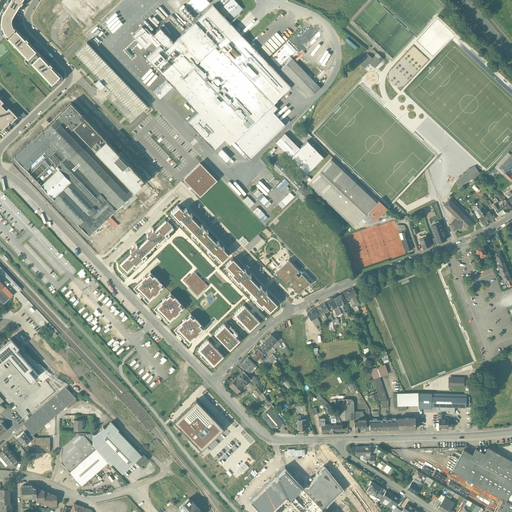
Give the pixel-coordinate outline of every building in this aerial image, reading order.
[(9,0),(10,0),(9,0),(7,0),(4,6),(5,7),(4,9),(2,8),(0,12),(0,27),(1,30),(4,36),(26,58),(24,59),(31,66),(32,64),(49,82),(48,84),(52,88),(62,78),(51,66),(52,65),(50,63),(49,64),(40,54),(38,55),(35,52),(36,51),(27,41),(28,40),(26,38),(25,39),(13,27),(13,25),(12,22),(12,20),(12,17),(20,4),(21,5),(23,2),(22,1),(22,0),(9,0)] [(201,5),(196,0),(191,0),(190,2),(197,9),(201,5)] [(243,9),(234,0),(230,0),(223,6),(234,17),(243,9)] [(236,29),(213,5),(165,50),(160,45),(146,58),(166,79),(172,86),(198,112),(224,140),(229,145),(233,141),(250,158),(286,125),(273,112),(277,107),(273,104),(291,87),(242,36),(244,33),(242,31),(239,33),(238,32),(240,30),(238,27),(236,29)] [(184,29),(176,20),(174,22),(182,31),(184,29)] [(173,41),(160,28),(153,34),(150,31),(148,33),(142,26),(132,35),(145,49),(151,43),(156,48),(161,43),(166,47),(173,41)] [(277,32),(261,46),(269,55),(282,43),(285,41),(277,32)] [(84,42),(73,53),(99,80),(95,83),(99,87),(103,83),(109,90),(107,93),(104,95),(129,120),(140,109),(145,104),(84,42)] [(368,53),(359,62),(365,68),(370,63),(375,68),(383,59),(383,58),(377,53),(373,58),(368,53)] [(320,88),(292,58),(281,69),(309,98),(320,88)] [(172,86),(166,79),(153,92),(159,98),(172,86)] [(0,98),(0,129),(1,131),(9,123),(8,122),(10,121),(11,122),(17,116),(9,107),(6,110),(1,104),(4,102),(0,98)] [(71,103),(60,113),(59,113),(14,156),(25,168),(41,184),(40,185),(53,199),(54,198),(89,235),(145,181),(145,180),(144,180),(81,114),(71,103)] [(224,140),(198,112),(188,122),(199,134),(198,136),(201,139),(202,137),(214,150),(224,140)] [(300,146),(285,131),(275,140),(290,156),(300,146)] [(307,139),(300,146),(290,156),(306,172),(324,155),(307,139)] [(218,153),(226,162),(230,157),(222,149),(218,153)] [(505,156),(495,167),(503,175),(505,173),(500,167),(508,158),(505,156)] [(378,200),(332,157),(307,184),(353,227),(363,217),(378,200)] [(511,165),(511,161),(508,158),(500,167),(505,173),(511,165)] [(303,185),(278,160),(273,165),(298,190),(303,185)] [(197,162),(181,179),(199,196),(215,179),(197,162)] [(468,173),(456,181),(460,187),(481,173),(476,167),(475,165),(466,171),(468,173)] [(276,189),(284,197),(289,192),(281,184),(276,189)] [(312,194),(303,185),(298,190),(302,194),(300,196),(303,199),(305,197),(307,199),(312,194)] [(254,194),(264,205),(269,200),(258,189),(254,194)] [(511,207),(504,198),(503,199),(505,202),(501,205),(503,208),(502,209),(504,212),(511,207)] [(465,215),(449,199),(444,205),(458,219),(465,215)] [(378,200),(363,217),(367,221),(367,222),(368,222),(370,224),(371,222),(372,223),(386,208),(378,200)] [(395,202),(391,207),(401,216),(406,212),(395,202)] [(499,206),(497,202),(493,205),(500,215),(504,212),(502,209),(503,208),(501,205),(499,206)] [(175,203),(167,211),(178,223),(180,221),(185,226),(193,219),(188,214),(189,213),(182,206),(180,209),(175,203)] [(258,207),(253,211),(264,222),(268,218),(258,207)] [(488,212),(485,214),(489,222),(494,218),(490,211),(488,212)] [(481,216),(480,217),(482,221),(484,225),(489,222),(485,214),(481,216)] [(465,215),(458,219),(449,224),(454,231),(463,225),(468,230),(474,224),(465,215)] [(110,216),(107,219),(114,227),(118,224),(110,216)] [(144,235),(139,240),(147,248),(152,243),(154,245),(166,233),(164,231),(170,226),(162,217),(150,229),(150,228),(143,235),(144,235)] [(198,224),(193,219),(185,226),(190,231),(188,233),(195,239),(196,238),(201,243),(209,235),(204,230),(205,229),(199,223),(198,224)] [(447,239),(441,221),(430,225),(433,235),(435,235),(435,237),(437,242),(447,239)] [(426,234),(421,236),(422,238),(420,239),(423,248),(432,244),(429,236),(427,236),(426,234)] [(214,241),(209,235),(201,243),(207,248),(205,250),(211,256),(213,254),(218,260),(226,252),(221,246),(215,240),(214,241)] [(409,239),(404,240),(403,241),(406,251),(412,249),(409,239)] [(127,251),(116,262),(124,270),(129,265),(131,267),(143,255),(142,253),(147,248),(139,240),(134,246),(133,244),(126,251),(127,251)] [(482,244),(480,244),(479,245),(476,247),(477,251),(476,251),(476,254),(480,253),(482,258),(484,257),(483,255),(487,254),(484,244),(483,244),(482,244)] [(511,277),(510,278),(500,252),(496,253),(500,264),(498,265),(505,282),(507,282),(509,287),(511,285),(511,277)] [(230,256),(223,264),(228,270),(227,272),(239,284),(240,282),(246,287),(253,280),(248,275),(249,274),(243,267),(242,268),(230,256)] [(286,260),(275,272),(285,282),(287,279),(291,283),(289,285),(298,293),(308,282),(300,274),(297,277),(294,274),(297,271),(286,260)] [(149,271),(133,287),(148,302),(164,286),(149,271)] [(193,271),(184,280),(189,285),(189,286),(198,295),(207,285),(193,271)] [(258,285),(253,280),(246,287),(251,292),(249,294),(261,306),(263,305),(268,310),(276,302),(265,291),(265,290),(259,284),(258,285)] [(0,299),(3,304),(12,295),(3,286),(3,285),(0,281),(0,299)] [(353,288),(348,290),(354,302),(357,301),(355,296),(357,295),(353,288)] [(354,302),(348,290),(343,293),(347,300),(349,299),(351,304),(354,302)] [(170,292),(154,308),(168,323),(185,307),(170,292)] [(341,294),(333,298),(337,306),(342,303),(343,305),(346,303),(341,294)] [(333,298),(327,301),(329,306),(329,305),(330,307),(332,306),(333,308),(337,315),(341,313),(338,307),(337,306),(333,298)] [(248,299),(245,303),(261,319),(264,316),(248,299)] [(242,303),(230,315),(247,331),(259,319),(252,312),(251,313),(248,310),(249,310),(242,303)] [(324,303),(316,308),(320,315),(322,313),(326,311),(328,310),(324,303)] [(368,314),(365,306),(360,308),(363,316),(368,314)] [(315,309),(307,313),(311,320),(316,317),(319,316),(315,309)] [(189,313),(173,329),(188,344),(204,328),(189,313)] [(229,349),(241,337),(224,321),(212,333),(219,340),(220,339),(223,342),(222,342),(229,349)] [(277,340),(270,334),(264,340),(271,346),(273,344),(275,342),(277,340)] [(209,337),(218,347),(220,345),(212,335),(209,337)] [(0,363),(8,357),(30,381),(39,374),(17,349),(19,347),(11,338),(0,347),(0,363)] [(206,338),(194,350),(211,367),(223,355),(216,348),(215,349),(212,346),(213,345),(206,338)] [(271,346),(264,340),(259,346),(265,352),(269,348),(271,346)] [(257,348),(251,355),(257,361),(258,359),(261,356),(263,354),(257,348)] [(277,358),(273,354),(268,358),(272,362),(274,361),(277,358)] [(252,362),(248,358),(241,365),(246,369),(249,371),(255,365),(252,362)] [(272,362),(268,358),(264,362),(268,366),(272,362)] [(453,366),(456,376),(480,369),(477,359),(453,366)] [(384,364),(377,367),(380,376),(388,374),(384,364)] [(377,367),(370,369),(373,378),(380,376),(377,367)] [(247,376),(243,371),(236,378),(244,385),(247,382),(246,381),(249,378),(247,376)] [(387,400),(379,376),(380,376),(373,378),(380,400),(388,400),(387,400)] [(236,378),(236,377),(229,384),(231,387),(234,390),(236,392),(244,385),(236,378)] [(464,378),(457,377),(457,379),(449,379),(449,387),(464,387),(464,378)] [(288,388),(291,385),(286,380),(282,383),(288,388)] [(75,399),(76,398),(66,387),(23,423),(31,433),(33,434),(67,405),(75,399)] [(262,393),(259,395),(255,391),(253,393),(257,397),(261,401),(266,397),(262,393)] [(419,393),(397,393),(398,405),(406,405),(419,404),(419,393)] [(319,395),(317,398),(325,405),(327,402),(319,395)] [(467,397),(432,396),(432,406),(466,407),(467,397)] [(67,405),(69,407),(77,401),(75,399),(67,405)] [(196,400),(173,422),(201,450),(204,448),(224,428),(196,400)] [(285,421),(272,405),(261,415),(274,430),(285,421)] [(444,418),(444,414),(443,414),(440,414),(440,427),(449,427),(449,418),(444,418)] [(386,418),(382,419),(382,420),(379,420),(379,429),(389,429),(389,420),(386,420),(386,418)] [(395,418),(392,418),(392,420),(389,420),(389,429),(399,429),(398,419),(395,419),(395,418)] [(416,418),(398,418),(398,419),(399,429),(416,428),(416,418)] [(80,420),(74,419),(74,430),(81,430),(81,426),(81,420),(82,420),(80,420)] [(301,420),(297,420),(298,429),(306,429),(306,419),(301,420)] [(366,419),(357,419),(358,420),(354,421),(354,429),(359,429),(359,428),(366,428),(366,419)] [(376,419),(373,419),(373,420),(369,420),(370,429),(379,429),(379,420),(376,420),(376,419)] [(111,422),(105,428),(103,426),(96,434),(93,434),(93,445),(108,463),(110,461),(122,474),(136,461),(141,466),(148,459),(143,454),(142,455),(141,455),(118,431),(119,430),(111,422)] [(332,422),(329,422),(329,423),(327,424),(328,431),(333,431),(333,426),(336,426),(336,423),(332,423),(332,422)] [(341,423),(336,423),(336,426),(333,426),(333,431),(342,430),(342,423),(341,423)] [(23,432),(17,438),(24,445),(27,442),(30,440),(27,436),(23,432)] [(44,438),(36,438),(33,434),(31,433),(27,436),(30,440),(27,442),(35,451),(50,451),(50,441),(44,441),(44,438)] [(84,435),(77,435),(62,448),(61,462),(81,486),(108,463),(92,445),(86,437),(84,435)] [(511,445),(502,447),(503,454),(511,452),(511,445)] [(7,446),(0,452),(0,454),(5,460),(13,453),(7,446)] [(370,446),(362,447),(363,455),(366,455),(366,459),(370,459),(370,455),(370,446)] [(363,455),(362,447),(355,447),(355,455),(357,455),(357,456),(358,456),(358,457),(360,457),(360,459),(366,463),(367,461),(366,460),(363,458),(363,455)] [(511,460),(493,450),(488,447),(485,453),(476,449),(476,448),(473,454),(464,449),(452,471),(502,498),(507,500),(511,490),(511,460)] [(19,461),(13,453),(5,460),(11,468),(19,461)] [(304,488),(284,466),(248,501),(258,511),(274,511),(273,511),(286,498),(299,511),(327,511),(324,508),(344,489),(324,464),(307,488),(304,488)] [(363,472),(351,465),(350,466),(352,468),(351,469),(360,475),(361,474),(363,472)] [(391,468),(386,465),(383,470),(387,473),(391,468)] [(416,477),(415,479),(414,479),(408,489),(412,491),(411,492),(412,493),(413,492),(416,494),(420,487),(417,485),(419,482),(417,480),(418,478),(416,477)] [(429,486),(433,479),(428,477),(424,483),(429,486)] [(381,487),(371,481),(369,485),(370,485),(367,490),(372,493),(370,496),(375,500),(377,497),(380,498),(381,496),(382,494),(379,492),(380,490),(379,489),(381,487)] [(49,493),(46,492),(44,492),(44,491),(43,490),(42,490),(40,490),(39,489),(32,486),(22,486),(22,490),(22,494),(22,497),(24,497),(25,499),(29,498),(29,497),(36,497),(36,500),(40,500),(41,504),(49,504),(49,505),(57,505),(56,496),(52,494),(49,494),(49,493)] [(9,488),(0,488),(0,503),(10,503),(9,488)] [(393,495),(386,490),(382,497),(385,499),(388,501),(389,501),(393,495)] [(400,499),(393,495),(389,501),(390,502),(392,503),(396,506),(400,499)] [(450,500),(445,497),(438,508),(443,511),(450,500)] [(200,510),(192,501),(191,502),(188,499),(179,507),(183,511),(201,511),(199,510),(200,510)] [(450,500),(443,511),(444,511),(449,511),(455,503),(450,500)] [(511,511),(511,503),(507,500),(500,511),(511,511)] [(462,501),(456,511),(457,511),(458,511),(465,503),(462,501)] [(77,504),(74,503),(72,509),(70,511),(82,511),(84,507),(81,506),(77,504)] [(411,511),(414,508),(407,503),(402,510),(405,511),(404,511),(411,511)]
